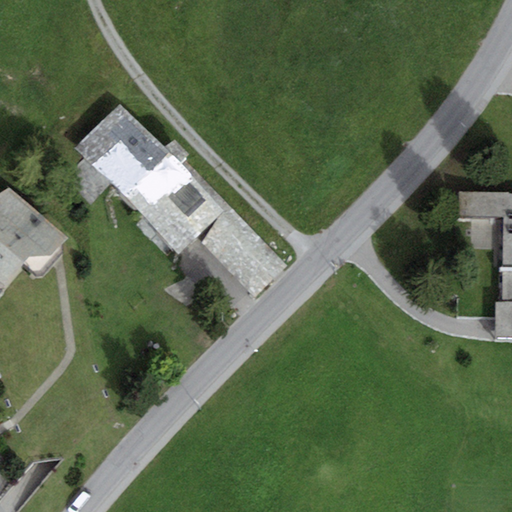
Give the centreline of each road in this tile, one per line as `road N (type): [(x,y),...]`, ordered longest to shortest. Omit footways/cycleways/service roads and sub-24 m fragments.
road 1 (tertiary): [(511,23),(424,156),(181,398),(84,511)]
road 2 (track): [(319,261),(216,163),(121,54),(93,0)]
